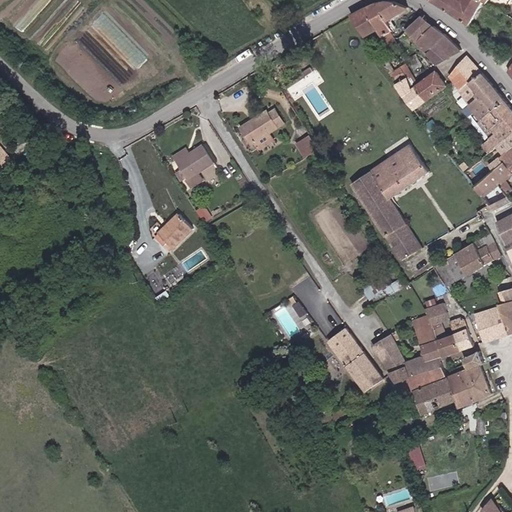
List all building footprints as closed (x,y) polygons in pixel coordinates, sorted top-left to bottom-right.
[(372,0),(368,3),(379,22),(384,30),(392,25),(394,24),(388,14),(378,0),(372,0)] [(378,0),(388,14),(397,10),(410,4),(402,1),(399,0),(378,0)] [(484,0),(444,0),(473,19),(484,0)] [(354,11),(366,30),(379,22),(368,3),(354,11)] [(491,41),(505,56),(511,43),(511,8),(509,7),(490,40),(491,41)] [(425,12),(409,24),(443,55),(465,44),(450,28),(425,12)] [(379,22),(366,30),(371,38),(384,30),(379,22)] [(392,25),(384,30),(391,41),(399,36),(392,25)] [(415,104),(429,93),(419,79),(418,80),(414,84),(409,72),(402,61),(396,65),(384,47),(379,50),(405,91),(415,104)] [(479,103),(485,111),(493,106),(493,105),(508,95),(498,82),(497,82),(492,75),(487,70),(474,56),(471,52),(469,50),(452,67),(479,103)] [(407,58),(402,61),(409,72),(414,84),(418,80),(414,70),(407,58)] [(419,79),(429,93),(450,78),(444,70),(440,65),(427,74),(419,79)] [(485,113),(503,136),(511,129),(511,101),(508,95),(493,105),(493,106),(485,111),(484,112),(485,113)] [(237,117),(247,134),(250,133),(279,115),(271,101),(264,105),(262,102),(237,117)] [(492,132),(498,140),(501,137),(503,136),(485,113),(480,117),(492,132)] [(263,125),(250,133),(255,141),(268,133),(263,125)] [(300,151),(314,143),(305,128),(295,134),(294,141),(300,151)] [(511,129),(503,136),(501,137),(498,140),(505,150),(511,144),(511,129)] [(484,138),(490,146),(498,140),(492,132),(484,138)] [(0,140),(3,139),(0,135),(0,169),(14,159),(0,140)] [(444,147),(447,144),(440,135),(436,138),(444,147)] [(199,140),(211,159),(216,155),(203,137),(199,140)] [(425,165),(409,138),(351,177),(399,254),(419,241),(388,192),(421,168),(425,165)] [(203,164),(211,159),(199,140),(190,147),(176,157),(181,164),(188,173),(194,182),(208,172),(203,164)] [(176,157),(190,147),(186,142),(173,152),(176,157)] [(502,153),(506,158),(511,165),(511,144),(505,150),(501,153),(502,153)] [(496,157),(500,163),(503,160),(506,158),(502,153),(501,153),(496,157)] [(503,160),(500,163),(498,164),(491,170),(482,177),(477,181),(484,190),(489,196),(494,205),(511,196),(511,192),(510,189),(509,188),(503,178),(502,176),(504,175),(508,173),(511,170),(511,165),(506,158),(503,160)] [(188,173),(181,164),(177,167),(183,175),(188,173)] [(511,186),(511,180),(508,173),(504,175),(502,176),(503,178),(509,188),(511,186)] [(11,202),(0,210),(7,219),(18,210),(11,202)] [(202,202),(196,206),(203,217),(209,213),(202,202)] [(159,229),(172,244),(193,226),(180,211),(159,229)] [(511,211),(498,218),(506,240),(511,237),(511,211)] [(455,251),(434,263),(436,266),(437,269),(438,270),(446,282),(446,283),(447,284),(501,252),(500,251),(498,245),(490,228),(462,246),(460,248),(459,248),(455,251)] [(511,284),(498,291),(503,302),(511,298),(511,284)] [(511,298),(503,302),(504,305),(500,306),(508,330),(511,328),(511,298)] [(431,323),(450,317),(444,300),(425,308),(428,314),(431,323)] [(479,328),(482,339),(508,330),(500,306),(475,314),(479,328)] [(434,332),(431,323),(428,314),(413,319),(423,349),(424,354),(436,349),(438,355),(459,348),(452,332),(450,327),(434,332)] [(479,328),(475,314),(470,315),(474,330),(479,328)] [(452,324),(453,331),(467,326),(464,318),(461,316),(451,319),(452,324)] [(452,332),(453,331),(452,324),(451,319),(450,317),(431,323),(434,332),(450,327),(452,332)] [(359,342),(341,319),(340,320),(323,332),(345,360),(362,382),(379,369),(359,342)] [(467,327),(467,326),(453,331),(452,332),(459,348),(472,343),(473,342),(467,327)] [(393,335),(391,332),(373,343),(392,371),(405,365),(404,362),(407,361),(393,335)] [(392,371),(397,378),(410,374),(414,387),(446,375),(446,374),(438,355),(436,349),(424,354),(407,361),(404,362),(405,365),(392,371)] [(466,367),(478,363),(483,361),(478,349),(462,355),(466,367)] [(490,392),(478,363),(466,367),(461,369),(474,399),(490,392)] [(461,369),(446,375),(456,399),(459,405),(474,399),(461,369)] [(414,387),(423,412),(456,399),(446,375),(414,387)] [(330,395),(322,402),(328,409),(336,403),(330,395)] [(473,427),(473,430),(482,429),(480,413),(472,416),(473,427)] [(466,423),(464,418),(456,421),(457,426),(466,423)] [(421,444),(410,448),(417,469),(429,465),(421,444)] [(492,491),(482,503),(487,511),(504,511),(501,508),(492,491)] [(407,511),(404,502),(388,508),(389,511),(407,511)]
